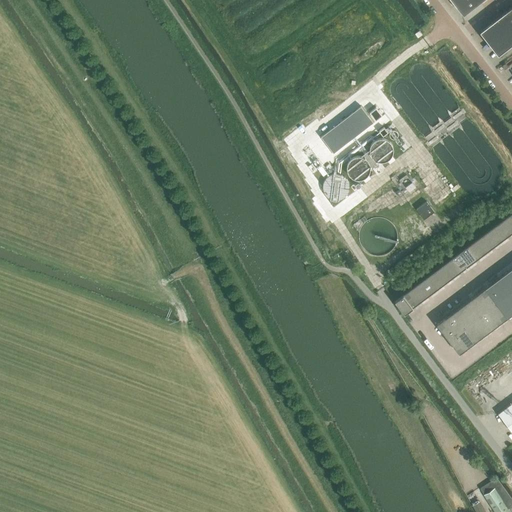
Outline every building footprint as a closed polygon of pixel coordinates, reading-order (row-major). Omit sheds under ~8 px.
[(476,5),(471,0),(451,0),(463,15),(476,5)] [(511,7),(503,14),(511,24),(511,7)] [(492,24),(482,32),(500,54),(510,47),(510,46),(507,42),(501,35),(511,26),(511,24),(503,14),(492,23),(492,24)] [(511,26),(501,35),(507,42),(510,46),(511,45),(511,26)] [(356,135),(374,122),(361,106),(343,120),(341,121),(330,130),(321,137),(334,153),(356,135)] [(387,119),(391,125),(396,122),(392,116),(387,119)] [(319,174),(326,185),(338,178),(331,167),(319,174)] [(407,182),(412,187),(419,182),(415,176),(407,182)] [(424,220),(435,212),(427,202),(416,209),(424,220)] [(415,210),(396,225),(403,234),(422,220),(415,210)] [(511,223),(507,218),(499,224),(509,236),(511,234),(511,223)] [(499,224),(491,230),(501,242),(509,236),(499,224)] [(491,230),(483,236),(493,248),(501,242),(491,230)] [(483,236),(475,242),(485,254),(493,248),(483,236)] [(475,242),(467,248),(477,260),(485,254),(475,242)] [(467,248),(459,254),(469,266),(477,260),(467,248)] [(459,254),(451,260),(461,272),(469,266),(459,254)] [(451,260),(443,266),(453,278),(461,272),(451,260)] [(443,266),(435,272),(445,284),(453,278),(443,266)] [(435,272),(427,278),(437,290),(445,284),(435,272)] [(511,284),(504,274),(486,288),(497,303),(508,318),(511,314),(511,284)] [(427,278),(419,284),(429,296),(437,290),(427,278)] [(419,284),(411,290),(421,302),(429,296),(419,284)] [(486,288),(478,294),(489,309),(497,303),(486,288)] [(411,290),(403,296),(413,308),(421,302),(411,290)] [(478,294),(470,300),(481,315),(489,309),(478,294)] [(396,301),(395,302),(405,314),(413,308),(403,296),(396,301)] [(470,300),(461,306),(473,321),(481,315),(470,300)] [(497,303),(489,309),(500,324),(508,318),(497,303)] [(461,306),(453,312),(465,327),(473,321),(461,306)] [(489,309),(481,315),(492,330),(500,324),(489,309)] [(453,312),(445,318),(456,333),(465,327),(453,312)] [(481,315),(473,321),(484,336),(492,330),(481,315)] [(445,318),(437,324),(448,339),(456,333),(445,318)] [(473,321),(465,327),(476,342),(484,336),(473,321)] [(465,327),(456,333),(468,348),(476,342),(465,327)] [(456,333),(448,339),(460,354),(468,348),(456,333)] [(511,403),(498,415),(511,433),(511,403)] [(494,480),(481,488),(493,507),(496,511),(511,511),(508,508),(511,505),(511,499),(501,484),(496,478),(496,479),(494,480)] [(486,511),(480,501),(473,505),(476,511),(486,511)]
